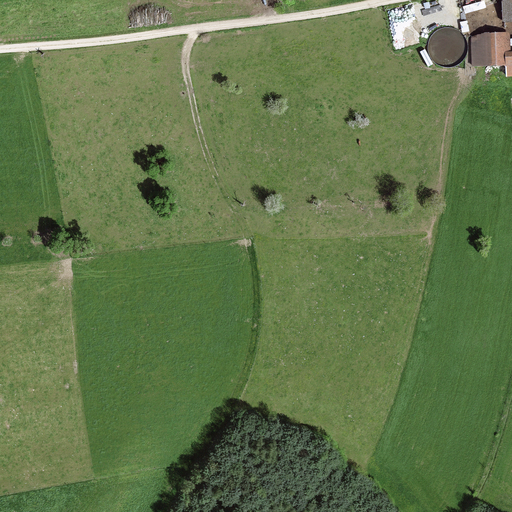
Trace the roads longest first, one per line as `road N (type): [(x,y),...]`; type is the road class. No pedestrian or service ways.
road 1 (track): [(197,28),(188,82),(257,276),(246,369),(219,427)]
road 2 (track): [(301,14),(95,43),(0,47)]
